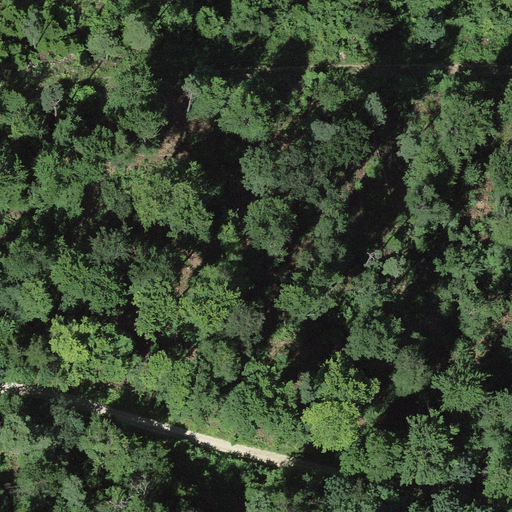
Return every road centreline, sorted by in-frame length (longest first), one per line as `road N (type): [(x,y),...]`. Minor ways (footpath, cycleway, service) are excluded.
road 1 (track): [(511,502),(285,463),(142,418),(0,387)]
road 2 (track): [(0,97),(96,83),(360,68),(511,72)]
